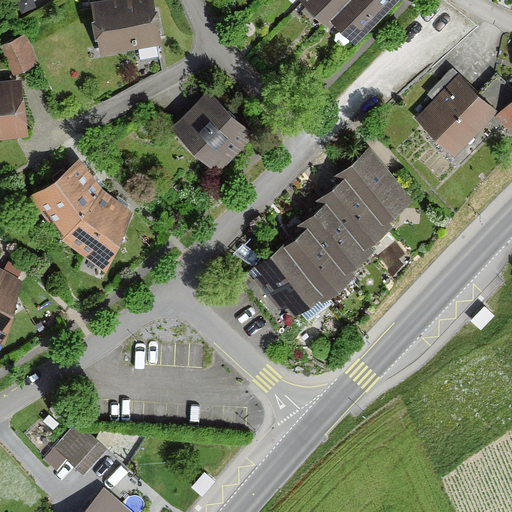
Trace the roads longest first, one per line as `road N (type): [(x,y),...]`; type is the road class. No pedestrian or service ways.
road 1 (residential): [(169,292),(308,149),(218,55),(194,0)]
road 2 (secondary): [(317,424),(511,215)]
road 3 (residential): [(0,406),(169,292)]
road 4 (residential): [(317,424),(169,292)]
